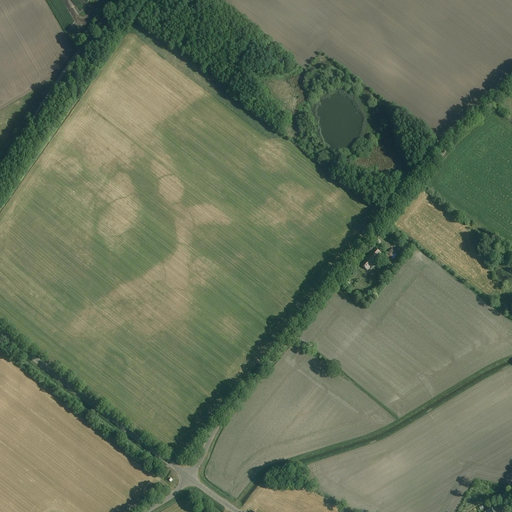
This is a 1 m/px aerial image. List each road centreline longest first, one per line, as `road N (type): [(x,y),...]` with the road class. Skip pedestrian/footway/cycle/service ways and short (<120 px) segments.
road 1 (unclassified): [(188,477),(221,417),(443,150),(511,86)]
road 2 (tertiary): [(188,477),(0,330)]
road 3 (track): [(117,0),(0,166)]
